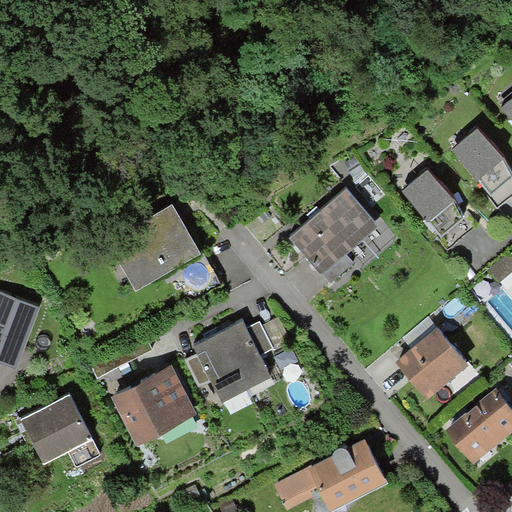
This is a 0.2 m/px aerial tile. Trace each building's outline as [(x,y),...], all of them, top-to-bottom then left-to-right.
[(511,90),(497,103),(511,121),(511,90)] [(447,144),(486,190),(511,168),(511,167),(472,124),(447,144)] [(398,186),(437,232),(464,209),(423,165),(398,186)] [(285,236),(317,273),(373,224),(341,188),(285,236)] [(111,237),(135,279),(192,247),(167,205),(111,237)] [(0,345),(3,338),(23,345),(38,306),(0,290),(0,345)] [(259,355),(273,348),(258,321),(245,328),(241,319),(217,332),(243,381),(267,369),(259,355)] [(397,362),(425,394),(465,360),(437,327),(397,362)] [(250,395),(243,381),(217,332),(193,344),(197,353),(184,360),(198,387),(211,380),(226,408),(250,395)] [(511,393),(511,369),(506,362),(494,372),(511,393)] [(167,367),(116,394),(139,438),(158,428),(160,431),(191,415),(167,367)] [(448,428),(470,455),(511,420),(511,411),(494,391),(448,428)] [(99,454),(67,392),(19,417),(31,439),(0,454),(0,479),(2,482),(26,470),(17,455),(35,446),(43,461),(65,449),(74,467),(99,454)] [(383,476),(367,445),(350,454),(344,444),(341,444),(336,446),(334,450),(334,455),(276,485),(282,496),(279,497),(282,503),(285,502),(287,507),(311,494),(308,489),(319,483),(329,504),(359,489),(361,493),(385,480),(383,476)]
